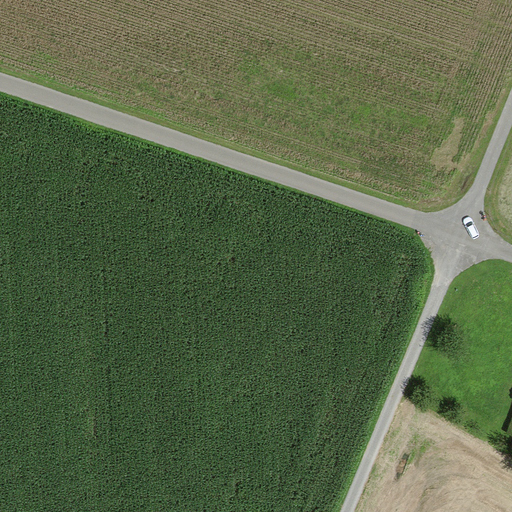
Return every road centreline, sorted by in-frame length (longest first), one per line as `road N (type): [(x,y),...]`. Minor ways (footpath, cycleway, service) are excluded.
road 1 (track): [(458,235),(347,511)]
road 2 (track): [(391,403),(511,467)]
